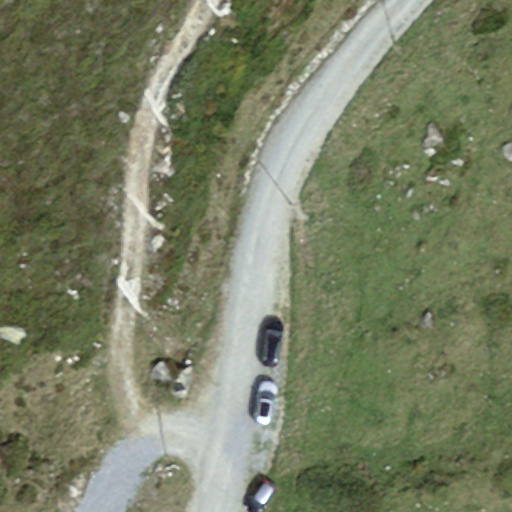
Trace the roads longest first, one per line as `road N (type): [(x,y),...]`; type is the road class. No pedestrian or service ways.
road 1 (track): [(406,0),(302,122),(271,193),(219,436)]
road 2 (track): [(209,0),(164,81),(145,146),(130,344),(134,445)]
